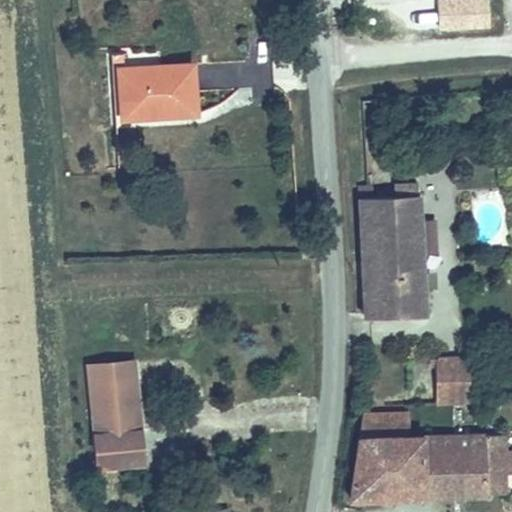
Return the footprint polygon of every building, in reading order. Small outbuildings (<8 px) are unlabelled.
[(153,99),(155,111),(193,106),(187,59),(162,61),(118,66),(123,102),(153,99)] [(125,114),(155,111),(153,99),(123,102),(125,114)] [(379,193),(363,192),(366,321),(422,318),(417,191),(395,192),(395,205),(380,205),(379,193)] [(134,373),(132,357),(85,363),(88,378),(134,373)] [(445,398),(475,397),(473,360),(443,361),(445,398)] [(146,460),(134,373),(88,378),(100,465),(146,460)] [(378,406),(357,495),(511,494),(510,432),(416,433),(417,406),(378,406)]
